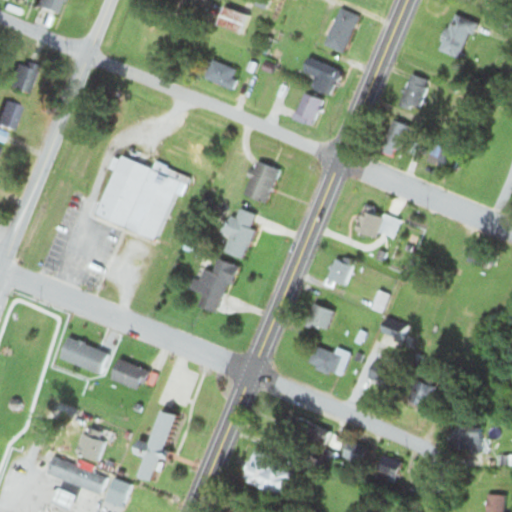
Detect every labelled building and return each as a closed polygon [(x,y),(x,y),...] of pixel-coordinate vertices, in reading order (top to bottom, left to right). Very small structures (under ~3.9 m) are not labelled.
[(34,0),(32,6),(54,15),(61,0),(34,0)] [(246,15),(220,4),(212,23),(239,34),(246,15)] [(322,44),(341,52),(357,15),(338,7),(322,44)] [(467,32),(471,34),(476,23),(451,12),(435,49),(456,58),(467,32)] [(24,68),(13,64),(5,86),(26,94),(40,53),(30,50),(24,68)] [(334,69),(305,56),(300,68),(315,74),(310,88),(323,94),(334,69)] [(235,69),(209,58),(201,78),(232,90),(236,80),(231,78),(235,69)] [(419,111),(426,78),(405,74),(398,106),(419,111)] [(320,100),(301,92),(291,119),(309,126),(320,100)] [(0,102),(0,126),(8,130),(19,107),(2,99),(0,102)] [(392,158),(408,128),(392,119),(375,148),(392,158)] [(452,172),(461,152),(443,144),(434,164),(452,172)] [(174,194),(181,196),(189,176),(152,162),(150,167),(115,155),(93,217),(156,240),(174,194)] [(241,194),(264,203),(277,170),(255,161),(241,194)] [(239,259),(258,216),(238,208),(233,218),(225,215),(218,232),(228,236),(221,250),(239,259)] [(374,238),(376,232),(391,238),(397,221),(361,208),(353,231),(374,238)] [(222,303),(235,265),(215,258),(210,272),(202,269),(197,282),(204,285),(200,295),(222,303)] [(341,286),(351,267),(333,258),(324,277),(341,286)] [(332,311),(312,303),(304,321),(325,329),(332,311)] [(378,330),(400,339),(406,324),(384,315),(378,330)] [(107,352),(65,336),(57,358),(99,374),(107,352)] [(349,352),(335,346),(332,352),(313,345),(305,364),(339,377),(349,352)] [(364,374),(387,388),(397,370),(374,356),(364,374)] [(147,370),(116,358),(108,378),(138,390),(147,370)] [(434,386),(419,379),(408,403),(423,410),(434,386)] [(173,414),(158,409),(147,443),(135,439),(132,449),(144,453),(136,476),(149,481),(157,457),(164,459),(167,449),(162,448),(173,414)] [(326,425),(292,420),(289,438),(323,443),(326,425)] [(71,450),(94,461),(107,436),(84,424),(71,450)] [(449,426),(449,449),(479,449),(479,426),(449,426)] [(339,456),(357,464),(365,447),(347,439),(339,456)] [(294,467),(255,451),(242,481),(281,497),(294,467)] [(391,481),(400,462),(381,454),(373,473),(391,481)] [(106,474),(50,455),(44,474),(100,492),(106,474)] [(131,486),(114,476),(102,498),(119,507),(131,486)] [(72,493),(55,488),(51,501),(68,506),(72,493)] [(486,511),(502,511),(502,493),(486,493),(486,511)] [(256,511),(238,498),(226,511),(256,511)]
